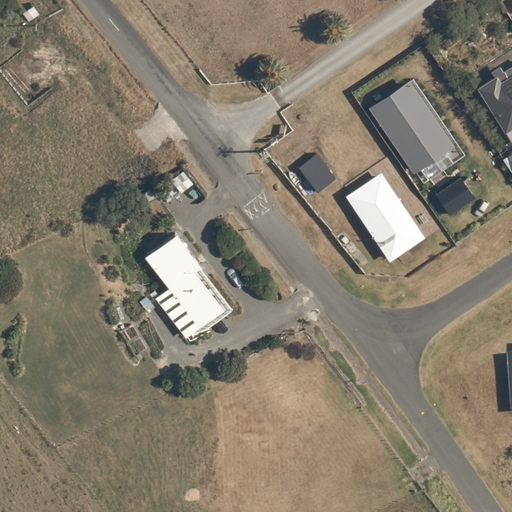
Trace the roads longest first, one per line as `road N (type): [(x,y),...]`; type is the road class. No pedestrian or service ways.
road 1 (tertiary): [(358,344),(211,144),(92,0)]
road 2 (tertiary): [(480,511),(358,344)]
road 3 (residential): [(358,344),(511,249)]
